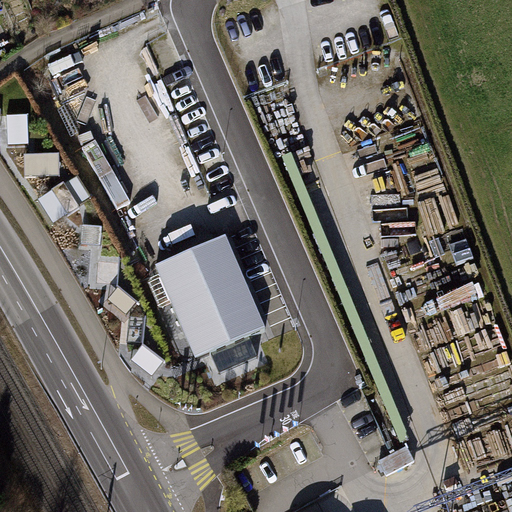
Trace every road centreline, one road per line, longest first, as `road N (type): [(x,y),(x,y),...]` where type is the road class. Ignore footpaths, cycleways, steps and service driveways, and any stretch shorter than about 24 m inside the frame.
road 1 (residential): [(186,0),(185,14),(334,350),(328,385),(134,492)]
road 2 (secondary): [(134,492),(0,257)]
